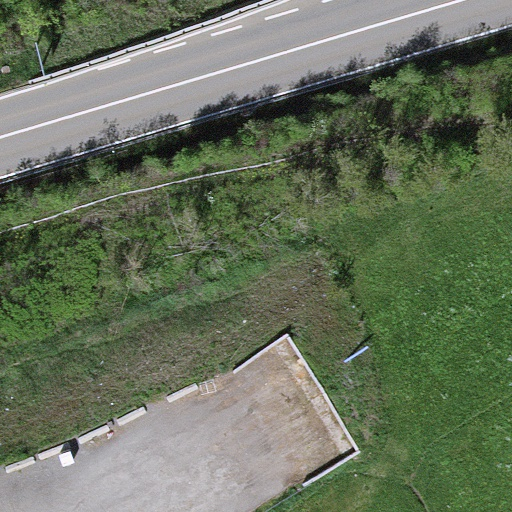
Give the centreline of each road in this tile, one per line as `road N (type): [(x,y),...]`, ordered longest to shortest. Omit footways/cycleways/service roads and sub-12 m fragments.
road 1 (trunk): [(0,139),(462,0)]
road 2 (unknown): [(288,420),(128,511)]
